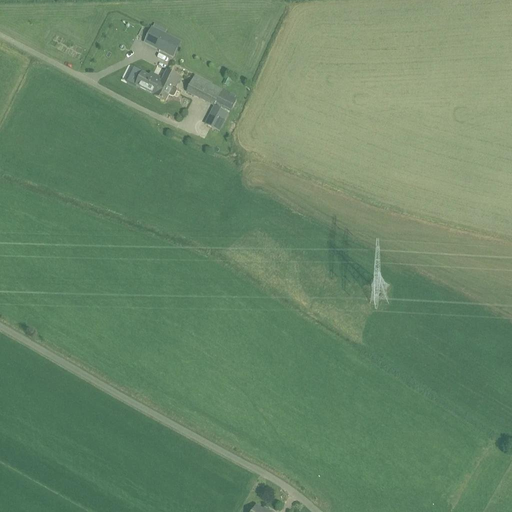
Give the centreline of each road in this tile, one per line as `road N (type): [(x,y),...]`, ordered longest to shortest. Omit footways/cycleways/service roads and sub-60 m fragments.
road 1 (unclassified): [(0,325),(316,511)]
road 2 (unclassified): [(0,35),(206,141)]
